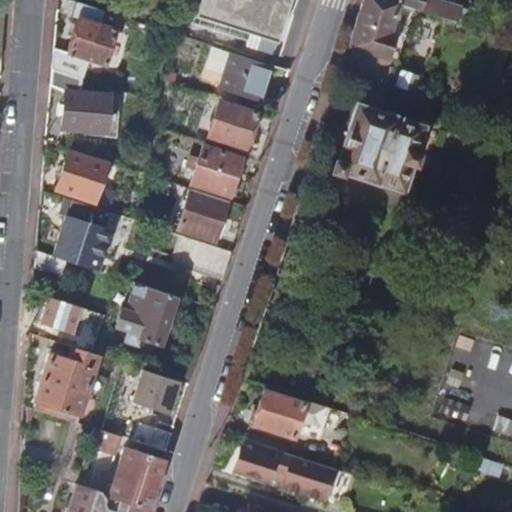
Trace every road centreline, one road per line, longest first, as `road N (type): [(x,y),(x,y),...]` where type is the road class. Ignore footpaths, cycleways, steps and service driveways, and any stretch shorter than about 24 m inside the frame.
road 1 (residential): [(334,0),(171,511)]
road 2 (residential): [(29,0),(0,409)]
